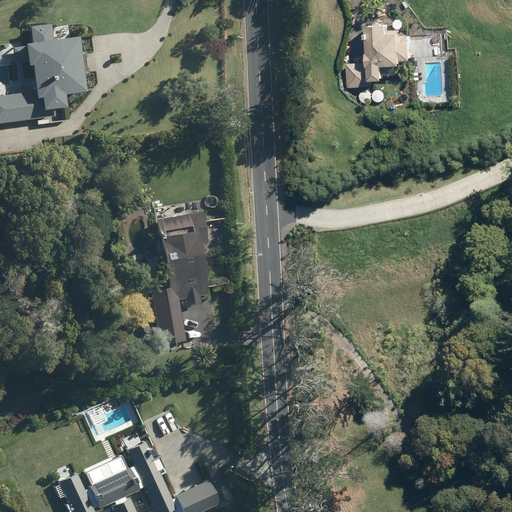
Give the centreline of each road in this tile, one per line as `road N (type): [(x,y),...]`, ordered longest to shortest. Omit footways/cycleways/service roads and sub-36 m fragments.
road 1 (unclassified): [(291,511),(255,0)]
road 2 (unknown): [(265,207),(511,139)]
